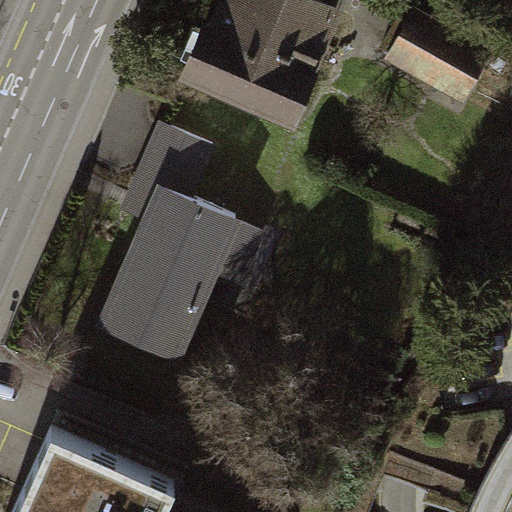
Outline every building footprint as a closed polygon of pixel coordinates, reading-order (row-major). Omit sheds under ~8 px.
[(209,22),(190,68),(290,111),(335,6),(321,0),(225,0),(215,25),(209,22)] [(482,49),(403,5),(382,44),(461,87),(482,49)] [(124,204),(148,215),(163,181),(191,193),(214,142),(161,119),(124,204)] [(237,213),(191,193),(163,181),(148,215),(103,318),(176,351),(237,213)] [(299,360),(280,352),(272,371),(292,379),(299,360)] [(160,511),(176,479),(52,423),(11,511),(160,511)] [(185,467),(259,498),(273,462),(200,432),(192,450),(185,467)]
